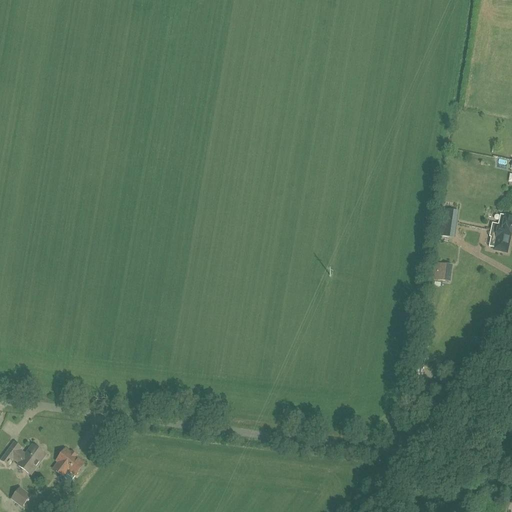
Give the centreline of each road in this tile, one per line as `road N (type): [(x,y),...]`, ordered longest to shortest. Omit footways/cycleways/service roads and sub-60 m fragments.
road 1 (unclassified): [(0,403),(406,454)]
road 2 (unclassified): [(406,454),(511,309)]
